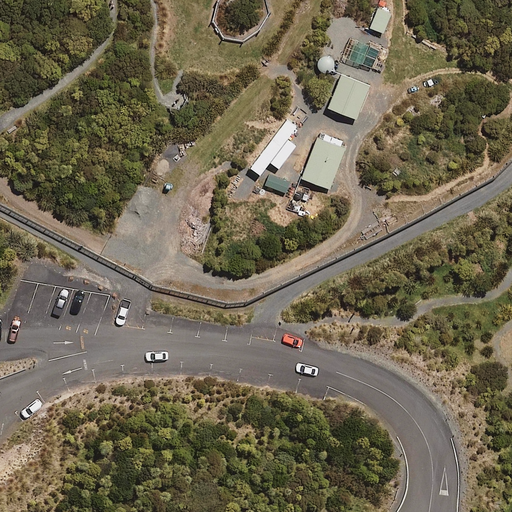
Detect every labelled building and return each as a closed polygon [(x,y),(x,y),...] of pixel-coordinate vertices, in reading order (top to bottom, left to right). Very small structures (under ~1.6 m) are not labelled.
[(390,13),(377,8),(370,28),(383,33),(390,13)] [(383,48),(371,43),(361,66),(373,71),(383,48)] [(336,60),(322,55),(316,70),(331,76),(336,60)] [(368,86),(338,75),(325,108),(356,119),(368,86)] [(295,127),(286,120),(250,169),(259,175),(269,162),(278,169),(295,146),(286,140),(295,127)] [(345,146),(319,136),(303,179),(329,189),(345,146)] [(293,183),(271,171),(264,184),(287,196),(293,183)]
